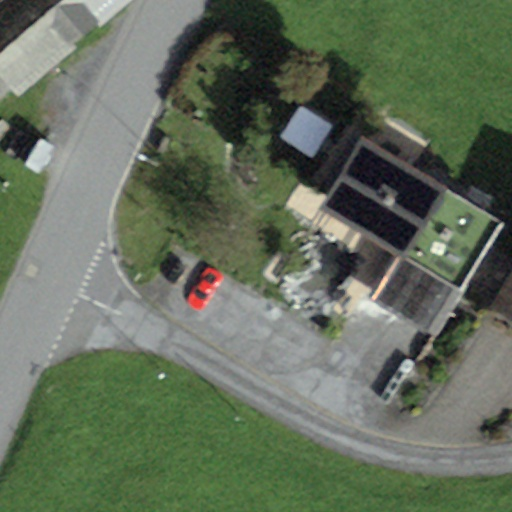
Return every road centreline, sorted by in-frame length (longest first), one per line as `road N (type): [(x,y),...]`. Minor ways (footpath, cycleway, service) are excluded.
road 1 (unclassified): [(511,454),(439,462),(377,451),(49,285)]
road 2 (unclassified): [(180,0),(49,285)]
